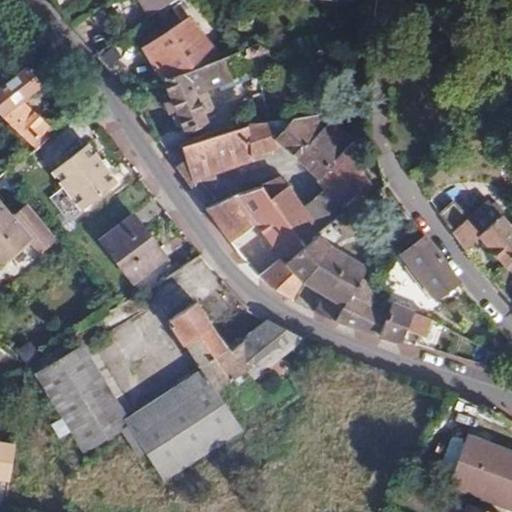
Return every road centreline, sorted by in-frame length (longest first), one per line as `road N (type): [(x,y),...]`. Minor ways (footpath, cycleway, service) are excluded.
road 1 (residential): [(36,0),(241,282),(313,328),(511,396)]
road 2 (residential): [(511,329),(397,163),(384,0)]
